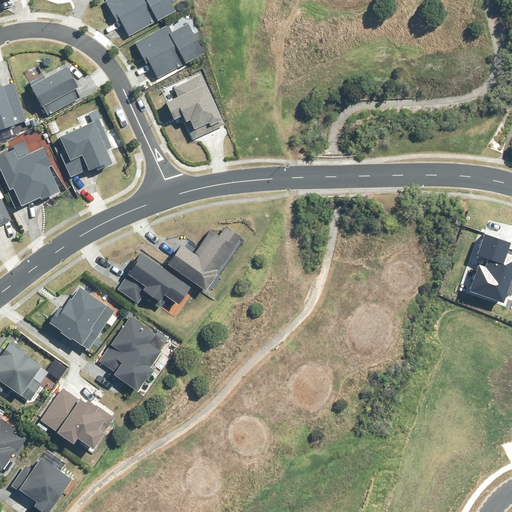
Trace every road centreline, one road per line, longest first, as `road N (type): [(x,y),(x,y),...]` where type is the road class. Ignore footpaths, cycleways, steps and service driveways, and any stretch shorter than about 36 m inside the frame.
road 1 (residential): [(511,183),(455,175),(279,175),(171,191)]
road 2 (residential): [(0,35),(50,29),(96,50),(171,191)]
road 3 (residential): [(171,191),(88,229),(0,292)]
